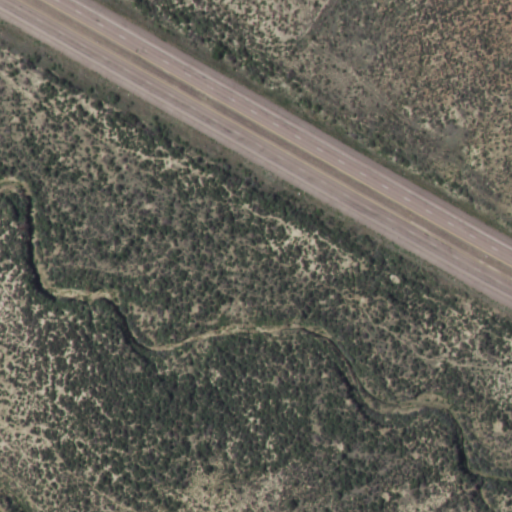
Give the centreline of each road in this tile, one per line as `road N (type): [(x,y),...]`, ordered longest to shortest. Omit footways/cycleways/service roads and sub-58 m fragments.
road 1 (trunk): [(0,0),(511,289)]
road 2 (trunk): [(511,254),(61,0)]
